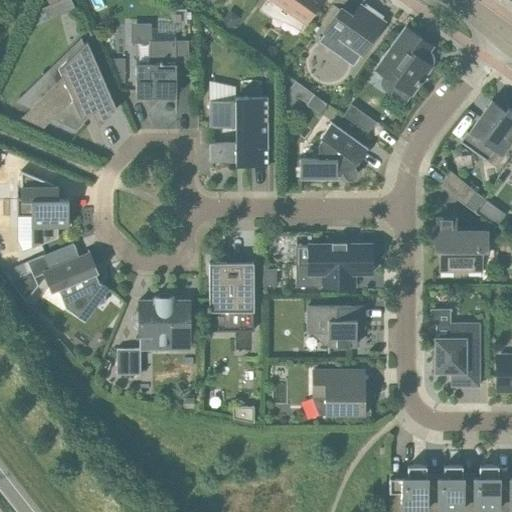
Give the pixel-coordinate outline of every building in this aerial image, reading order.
[(47,0),(49,4),(42,8),(42,9),(62,0),(47,0)] [(305,25),(322,0),(268,0),(267,2),(286,16),(288,13),(305,25)] [(369,11),(361,5),(351,19),(340,10),(322,34),(323,35),(318,42),(341,57),(349,46),(361,55),(385,23),(381,20),(383,17),(372,8),(369,11)] [(242,19),(230,10),(219,24),(231,34),(242,19)] [(418,87),(421,82),(432,66),(430,65),(433,61),(434,59),(433,55),(430,52),(433,47),(406,28),(382,61),(391,67),(384,76),(381,82),(381,87),(383,90),(386,92),(391,92),(405,102),(410,95),(411,96),(418,87)] [(151,93),(176,93),(176,62),(188,62),(189,41),(176,41),(176,37),(175,37),(175,41),(149,41),(150,64),(137,64),(137,60),(136,60),(136,98),(151,98),(151,93)] [(117,109),(87,42),(70,59),(73,67),(21,118),(44,128),(73,100),(83,122),(93,112),(99,126),(117,109)] [(125,58),(110,58),(120,83),(125,83),(125,58)] [(320,114),(327,105),(315,95),(308,105),(320,114)] [(235,97),(235,100),(209,101),(209,127),(235,127),(235,142),(210,143),(210,161),(235,161),(235,165),(268,165),(268,97),(235,97)] [(367,133),(376,122),(351,104),(343,116),(367,133)] [(511,109),(508,107),(500,117),(487,107),(469,132),(467,131),(461,140),(477,151),(482,145),(500,158),(511,141),(511,109)] [(357,164),(368,149),(331,123),(320,137),(322,139),(318,144),(318,158),(300,158),(300,179),(337,179),(337,173),(343,173),(345,176),(347,179),(351,179),(353,178),(354,177),(357,174),(356,170),(354,167),(357,164)] [(69,227),(68,199),(57,199),(58,187),(54,186),(54,185),(21,171),(20,172),(21,173),(21,199),(17,199),(17,216),(31,216),(31,247),(29,249),(29,250),(58,238),(58,227),(69,227)] [(477,191),(453,173),(450,177),(448,175),(440,186),(467,205),(477,191)] [(486,200),(477,212),(497,226),(506,214),(486,200)] [(455,231),(455,218),(437,218),(437,231),(435,231),(435,250),(440,250),(440,276),(481,276),(481,250),(486,250),(486,231),(455,231)] [(355,274),(367,274),(366,257),(361,257),(361,244),(321,244),(321,260),(313,260),(313,265),(296,265),(296,287),(321,287),(355,286),(355,274)] [(50,269),(44,255),(27,262),(31,271),(16,278),(30,294),(38,285),(34,276),(43,273),(48,285),(41,296),(63,310),(66,307),(84,321),(95,306),(105,303),(106,292),(109,288),(99,281),(95,272),(90,274),(82,256),(50,269)] [(233,320),(233,331),(253,331),(253,263),(252,263),(252,264),(226,264),(226,263),(209,263),(209,305),(207,305),(207,310),(209,310),(209,320),(233,320)] [(276,287),(276,269),(263,269),(263,287),(276,287)] [(174,300),(174,296),(154,296),(154,300),(139,300),(139,310),(134,316),(134,325),(139,330),(139,336),(152,336),(153,349),(171,349),(171,336),(189,336),(189,300),(174,300)] [(356,320),(364,320),(364,306),(308,306),(308,333),(328,333),(328,353),(329,353),(329,346),(356,346),(356,320)] [(478,385),(478,325),(450,324),(450,339),(436,339),(436,371),(450,371),(450,382),(464,382),(464,385),(478,385)] [(117,375),(141,375),(140,348),(116,348),(117,375)] [(498,390),(511,389),(511,357),(498,358),(498,390)] [(351,385),(351,370),(314,370),(313,397),(326,397),(326,414),(364,414),(364,386),(351,385)] [(192,398),(181,398),(181,408),(192,408),(192,398)] [(234,408),(234,420),(255,425),(255,408),(234,408)] [(389,511),(426,511),(426,466),(408,466),(408,477),(389,477),(389,511)] [(461,511),(462,511),(462,466),(444,466),(444,477),(427,477),(427,466),(426,466),(426,511),(445,511),(445,509),(461,509),(461,511)] [(497,511),(498,511),(498,466),(480,466),(480,477),(463,477),(463,466),(462,466),(462,511),(481,511),(481,509),(497,509),(497,511)] [(498,511),(511,511),(511,476),(499,477),(499,466),(498,466),(498,511)]
